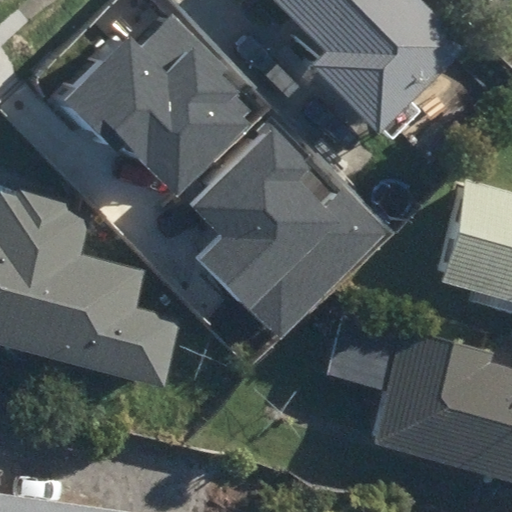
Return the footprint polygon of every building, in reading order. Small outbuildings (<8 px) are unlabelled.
[(274,70),(336,140),(431,52),(383,0),(241,0),(292,54),(274,70)] [(127,36),(64,101),(116,152),(125,143),(180,195),(267,106),(173,15),(141,49),(127,36)] [(384,231),(278,128),(198,209),(226,236),(202,262),(280,338),(384,231)] [(439,287),(511,308),(511,195),(469,183),(439,287)] [(0,358),(121,392),(140,323),(103,312),(113,278),(53,261),(64,221),(47,216),(49,206),(0,192),(0,358)] [(381,448),(511,487),(511,371),(502,369),(504,360),(415,333),(381,448)] [(0,511),(114,511),(114,510),(0,492),(0,511)]
